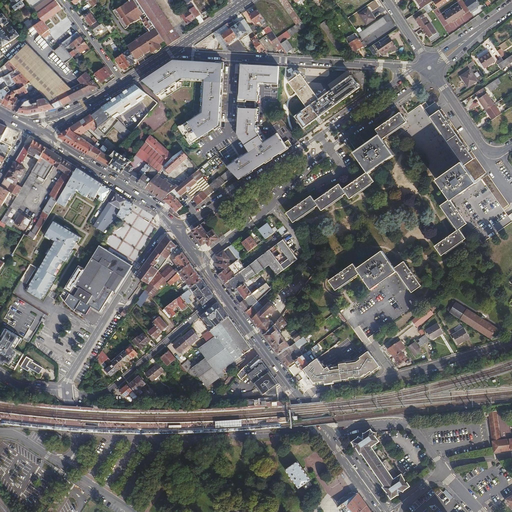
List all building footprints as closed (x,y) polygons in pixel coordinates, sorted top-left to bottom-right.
[(22,0),(11,0),(13,2),(12,4),(16,10),(25,4),(22,1),(22,0)] [(55,1),(56,0),(45,0),(33,9),(37,14),(55,1)] [(129,0),(130,0),(131,2),(129,3),(128,3),(125,5),(124,5),(118,9),(117,10),(118,11),(114,13),(118,18),(119,18),(122,22),(121,22),(124,26),(127,24),(127,25),(128,25),(135,20),(136,20),(135,20),(139,17),(138,17),(140,16),(141,17),(150,30),(151,32),(148,33),(140,38),(136,41),(128,46),(130,50),(136,59),(136,60),(142,56),(144,54),(151,51),(152,53),(162,47),(160,44),(164,41),(137,0),(129,0)] [(168,46),(179,38),(153,0),(137,0),(164,41),(168,46)] [(278,0),(296,25),(302,21),(287,0),(278,0)] [(428,4),(433,1),(432,0),(415,0),(422,9),(425,7),(428,4)] [(476,0),(469,0),(465,2),(471,13),(481,7),(476,0)] [(34,27),(41,36),(50,29),(44,22),(61,9),(55,1),(37,14),(39,17),(42,21),(34,27)] [(460,5),(453,10),(453,11),(459,19),(466,14),(460,5)] [(200,24),(204,21),(194,7),(190,10),(196,19),(200,24)] [(264,18),(258,9),(250,15),(256,24),(260,21),(264,18)] [(368,9),(360,14),(366,25),(375,19),(368,9)] [(192,21),(196,19),(190,10),(186,12),(182,15),(188,24),(192,21)] [(459,19),(453,11),(443,17),(448,24),(451,22),(452,23),(459,19)] [(85,18),(91,26),(97,22),(96,21),(91,13),(85,18)] [(0,43),(2,47),(21,36),(16,29),(15,30),(13,28),(9,30),(11,33),(10,34),(9,37),(0,24),(2,24),(4,23),(6,25),(9,23),(8,20),(4,14),(0,16),(0,43)] [(34,27),(42,21),(39,17),(34,21),(33,19),(30,21),(34,27)] [(387,23),(383,17),(359,34),(361,37),(363,39),(387,23)] [(259,25),(263,31),(264,30),(269,26),(264,18),(260,21),(261,23),(259,25)] [(238,38),(240,40),(253,31),(250,27),(244,19),(241,21),(248,32),(238,38)] [(29,30),(34,27),(30,21),(29,20),(24,23),(29,30)] [(296,25),(287,31),(290,35),(291,36),(307,25),(303,20),(302,21),(296,25)] [(91,26),(97,34),(103,29),(97,21),(97,22),(91,26)] [(241,21),(231,28),(238,38),(248,32),(241,21)] [(325,21),(320,25),(328,36),(339,52),(340,51),(345,48),(325,21)] [(225,44),(228,51),(238,51),(248,52),(245,49),(240,40),(238,38),(231,28),(228,23),(225,25),(228,29),(221,34),(227,43),(225,44)] [(430,23),(421,28),(424,32),(425,31),(427,35),(427,34),(430,38),(437,33),(430,23)] [(114,33),(117,31),(114,26),(108,29),(112,35),(114,33)] [(264,30),(278,51),(280,50),(284,47),(281,44),(280,41),(277,37),(269,26),(264,30)] [(264,50),(266,53),(268,53),(253,31),(240,40),(245,49),(254,44),(260,52),(264,50)] [(280,41),(290,35),(287,31),(284,33),(277,37),(280,41)] [(70,53),(85,42),(81,36),(78,32),(62,44),(70,53)] [(367,45),(366,44),(363,39),(361,37),(350,43),(354,51),(364,46),(364,47),(367,45)] [(389,48),(391,50),(392,52),(397,48),(389,37),(376,47),(381,54),(389,48)] [(286,51),(287,52),(293,49),(287,39),(281,44),(284,47),(285,48),(286,51)] [(372,45),(376,43),(373,39),(370,41),(369,42),(366,44),(367,45),(368,47),(372,45)] [(70,53),(73,57),(77,54),(77,53),(79,51),(81,54),(89,47),(85,42),(70,53)] [(85,94),(98,87),(86,72),(78,79),(82,84),(71,89),(27,44),(10,61),(17,69),(22,73),(31,82),(42,94),(47,98),(49,101),(59,96),(64,104),(72,101),(85,94)] [(66,64),(73,57),(70,53),(62,44),(54,51),(55,52),(66,64)] [(368,47),(374,55),(376,54),(377,53),(378,53),(372,45),(368,47)] [(124,54),(131,65),(136,62),(135,60),(136,59),(130,50),(124,54)] [(490,52),(479,59),(485,68),(496,61),(490,52)] [(124,70),(131,65),(124,54),(116,59),(119,64),(121,68),(123,67),(124,70)] [(511,55),(504,61),(498,65),(501,69),(511,62),(511,55)] [(17,69),(10,61),(9,60),(5,65),(12,72),(17,69)] [(136,86),(148,95),(154,100),(181,82),(203,81),(222,82),(224,64),(175,61),(136,86)] [(278,88),(279,66),(242,64),(240,95),(241,95),(241,100),(259,101),(259,95),(260,95),(260,87),(259,87),(260,83),(272,84),(271,87),(278,88)] [(111,76),(113,74),(107,66),(95,74),(101,83),(111,76)] [(22,73),(17,69),(12,72),(3,77),(0,79),(0,94),(2,90),(0,89),(0,85),(2,83),(5,81),(7,86),(8,86),(9,87),(15,84),(12,79),(22,73)] [(470,70),(461,76),(468,87),(477,81),(470,70)] [(300,72),(288,81),(307,106),(294,115),(303,128),(360,86),(351,74),(319,98),(300,72)] [(31,82),(22,73),(12,79),(15,84),(9,87),(8,86),(7,86),(2,90),(0,94),(0,102),(2,103),(3,103),(7,94),(8,93),(11,91),(13,91),(17,90),(21,88),(22,88),(25,86),(27,84),(31,82)] [(498,78),(488,85),(491,90),(501,84),(498,78)] [(202,112),(181,127),(192,143),(195,141),(203,136),(203,135),(208,133),(219,125),(222,82),(203,81),(203,86),(204,86),(203,94),(202,94),(202,98),(203,98),(203,102),(202,102),(202,106),(202,112)] [(42,94),(31,82),(27,84),(32,91),(28,93),(29,95),(30,94),(32,97),(27,99),(26,99),(22,100),(18,98),(12,109),(13,110),(18,113),(19,113),(26,102),(30,100),(38,96),(42,94)] [(32,91),(27,84),(25,86),(22,88),(21,88),(17,90),(13,91),(11,96),(12,96),(7,106),(12,109),(18,98),(15,97),(16,94),(17,94),(19,94),(20,96),(28,93),(32,91)] [(482,103),(487,109),(494,104),(487,93),(483,88),(475,93),(479,98),(478,99),(481,104),(482,103)] [(140,104),(126,91),(102,107),(106,112),(107,111),(108,110),(133,131),(149,112),(140,104)] [(2,103),(7,106),(12,96),(11,96),(7,94),(3,103),(2,103)] [(154,100),(148,95),(140,104),(149,112),(158,103),(154,100)] [(56,108),(64,104),(59,96),(49,101),(56,108)] [(42,112),(56,108),(49,101),(47,98),(38,100),(39,103),(36,103),(32,104),(31,103),(30,100),(26,102),(19,113),(30,115),(42,112)] [(485,110),(492,120),(501,114),(495,104),(494,104),(487,109),(485,110)] [(106,112),(102,107),(92,115),(98,123),(99,127),(113,116),(111,115),(109,113),(107,111),(106,112)] [(249,152),(259,166),(263,164),(282,152),(292,145),(288,140),(284,143),(278,133),(264,142),(262,139),(255,129),(256,121),(258,122),(258,114),(258,109),(250,108),(250,109),(239,109),(238,119),(240,119),(240,122),(238,122),(238,127),(239,127),(238,134),(242,139),(241,139),(249,152)] [(441,109),(435,113),(439,120),(444,116),(446,115),(441,109)] [(376,129),(379,135),(382,139),(399,127),(407,122),(406,121),(407,120),(405,117),(404,117),(400,112),(393,117),(392,116),(382,123),(383,124),(376,129)] [(465,166),(470,162),(465,156),(470,153),(466,148),(462,151),(442,124),(447,121),(444,116),(439,120),(435,113),(430,117),(462,162),(465,166)] [(98,123),(92,115),(91,114),(84,119),(90,128),(96,125),(98,123)] [(90,128),(84,119),(81,121),(87,130),(90,128)] [(462,151),(466,148),(468,147),(449,120),(447,121),(442,124),(462,151)] [(87,130),(81,121),(80,121),(59,135),(60,138),(89,154),(95,146),(89,143),(80,136),(87,131),(87,130)] [(126,138),(132,132),(119,121),(114,126),(126,138)] [(174,156),(150,135),(145,141),(153,148),(169,162),(174,156)] [(384,141),(382,139),(379,135),(354,153),(367,172),(368,173),(394,155),(384,141)] [(89,143),(95,146),(97,142),(98,141),(94,137),(89,143)] [(113,153),(115,151),(117,148),(107,139),(102,144),(104,145),(108,148),(113,153)] [(40,160),(47,148),(38,142),(34,140),(32,144),(28,153),(40,160)] [(159,173),(164,167),(169,162),(153,148),(145,141),(141,148),(136,155),(147,164),(151,167),(159,173)] [(28,153),(32,144),(30,142),(25,144),(1,186),(11,192),(14,194),(17,196),(22,188),(16,185),(26,168),(21,166),(28,153)] [(95,146),(89,154),(97,159),(102,152),(109,157),(110,157),(105,153),(108,148),(104,145),(102,147),(99,146),(100,144),(97,142),(95,146)] [(46,180),(54,166),(60,156),(47,148),(40,160),(22,188),(17,196),(15,200),(1,221),(3,223),(6,224),(11,227),(15,221),(8,216),(13,209),(17,211),(35,182),(40,185),(43,184),(46,180)] [(177,166),(188,156),(182,150),(174,156),(169,162),(164,167),(170,173),(177,166)] [(122,173),(126,167),(131,161),(115,151),(113,153),(111,155),(115,158),(109,165),(122,173)] [(470,162),(465,166),(475,181),(487,173),(472,151),(470,153),(465,156),(470,162)] [(97,159),(109,165),(115,158),(111,155),(110,157),(109,157),(102,152),(97,159)] [(239,158),(249,173),(259,166),(249,152),(239,158)] [(54,166),(58,168),(64,159),(60,156),(54,166)] [(231,163),(227,166),(229,169),(235,175),(239,179),(249,173),(239,158),(231,163)] [(64,159),(58,168),(65,172),(60,180),(68,184),(78,167),(64,159)] [(449,199),(451,201),(477,183),(475,181),(465,166),(462,162),(436,180),(449,199)] [(138,183),(139,182),(144,174),(151,167),(147,164),(141,171),(138,174),(133,171),(135,168),(131,166),(130,167),(129,169),(126,167),(122,173),(131,179),(136,181),(135,181),(137,183),(137,182),(138,183)] [(103,184),(78,167),(68,184),(56,203),(58,204),(59,202),(65,206),(73,193),(75,194),(77,191),(78,189),(82,191),(81,193),(94,201),(96,198),(103,184)] [(214,192),(235,175),(229,169),(220,176),(209,185),(214,192)] [(208,197),(214,192),(209,185),(202,177),(204,176),(198,170),(192,175),(198,182),(181,195),(182,196),(183,198),(188,194),(193,199),(203,191),(208,197)] [(374,182),(368,173),(367,172),(360,177),(360,176),(349,183),(350,185),(343,189),(346,194),(350,199),(361,191),(374,182)] [(170,194),(179,186),(159,173),(153,180),(146,189),(162,199),(164,200),(170,194)] [(138,183),(146,189),(153,180),(144,174),(139,182),(138,183)] [(182,196),(181,195),(198,182),(192,175),(179,186),(170,194),(164,200),(170,204),(176,212),(184,206),(178,200),(180,198),(179,198),(182,196)] [(488,175),(482,179),(503,209),(509,204),(488,175)] [(68,184),(60,180),(50,195),(52,197),(49,202),(40,216),(41,217),(46,220),(56,203),(68,184)] [(96,198),(101,201),(104,203),(112,190),(103,184),(96,198)] [(346,194),(343,189),(339,184),(332,189),(332,188),(321,195),(322,196),(315,201),(318,205),(322,211),(332,203),(346,194)] [(11,192),(1,186),(0,186),(0,203),(3,205),(11,192)] [(198,205),(208,197),(203,191),(193,199),(198,205)] [(127,200),(117,193),(111,203),(109,202),(94,226),(107,234),(119,214),(127,200)] [(304,215),(318,205),(315,201),(311,195),(304,200),(303,199),(293,207),(294,208),(287,213),(293,222),(304,215)] [(446,215),(457,230),(460,229),(467,224),(451,201),(449,199),(440,206),(446,215)] [(132,203),(127,200),(119,214),(123,217),(127,213),(128,214),(130,210),(129,209),(132,203)] [(221,209),(216,214),(221,220),(226,215),(221,209)] [(21,214),(15,223),(25,229),(31,220),(21,214)] [(46,220),(41,217),(36,225),(41,229),(46,220)] [(28,291),(41,299),(44,294),(45,295),(49,288),(52,283),(56,277),(54,275),(63,260),(65,261),(81,235),(55,219),(47,233),(57,239),(30,285),(31,286),(28,291)] [(266,239),(272,235),(275,232),(268,223),(259,229),(266,239)] [(207,233),(200,224),(192,230),(202,245),(206,242),(209,246),(219,238),(212,229),(207,233)] [(31,231),(28,236),(34,239),(41,229),(36,225),(32,232),(31,231)] [(283,235),(288,230),(284,225),(278,229),(283,235)] [(466,238),(460,229),(457,230),(450,235),(435,246),(441,256),(456,245),(466,238)] [(262,242),(256,234),(252,237),(258,245),(262,242)] [(170,241),(178,246),(167,235),(161,242),(170,241)] [(242,242),(249,251),(258,245),(252,237),(251,236),(242,242)] [(285,253),(291,249),(283,239),(278,244),(281,248),(285,253)] [(167,260),(178,246),(170,241),(161,242),(160,242),(159,242),(159,243),(159,244),(144,266),(145,272),(140,278),(149,284),(158,271),(167,260)] [(215,263),(222,272),(239,259),(243,256),(232,243),(216,256),(218,258),(217,258),(217,259),(217,260),(217,261),(217,262),(215,263)] [(272,254),(281,248),(278,244),(269,250),(272,254)] [(79,265),(66,287),(64,290),(70,293),(65,302),(74,311),(76,309),(86,314),(91,306),(100,312),(113,290),(116,292),(125,278),(133,266),(127,262),(113,253),(100,245),(85,269),(79,265)] [(292,263),(298,259),(291,249),(285,253),(287,256),(292,263)] [(235,290),(237,289),(244,283),(269,265),(276,260),(272,254),(269,250),(245,269),(229,281),(235,290)] [(364,264),(357,269),(360,273),(372,289),(397,272),(395,268),(393,265),(382,251),(375,256),(375,257),(364,265),(364,264)] [(113,253),(127,262),(128,261),(114,252),(113,253)] [(191,263),(183,252),(174,259),(179,266),(174,270),(177,273),(191,263)] [(288,266),(292,263),(287,256),(283,260),(288,266)] [(219,274),(226,283),(229,281),(245,269),(239,259),(222,272),(219,274)] [(269,265),(277,275),(284,270),(276,260),(269,265)] [(404,261),(395,268),(397,272),(412,292),(422,286),(416,279),(417,278),(410,268),(409,268),(404,261)] [(203,279),(191,263),(177,273),(169,281),(168,283),(170,286),(180,278),(184,282),(186,280),(188,283),(189,284),(183,288),(186,292),(189,289),(191,288),(203,279)] [(344,284),(360,273),(357,269),(353,263),(346,269),(345,268),(338,273),(335,275),(336,276),(329,281),(336,290),(344,284)] [(170,265),(162,274),(169,281),(177,273),(174,270),(170,265)] [(136,276),(140,278),(145,272),(144,266),(140,270),(136,276)] [(162,274),(158,271),(149,284),(144,290),(148,294),(152,298),(168,283),(169,281),(162,274)] [(206,284),(203,279),(191,288),(198,298),(197,299),(198,301),(196,303),(200,308),(213,297),(213,295),(213,294),(206,284)] [(237,289),(245,299),(252,294),(244,283),(237,289)] [(192,293),(189,289),(186,292),(181,295),(188,304),(191,301),(189,298),(189,296),(192,293)] [(240,303),(247,312),(254,306),(258,301),(254,295),(259,290),(258,289),(252,294),(245,299),(240,303)] [(148,294),(144,290),(138,299),(139,300),(137,302),(139,305),(148,294)] [(180,296),(172,302),(176,307),(179,305),(182,309),(183,308),(184,308),(186,307),(186,306),(187,305),(180,296)] [(6,328),(5,329),(20,338),(35,314),(32,312),(35,308),(19,298),(11,309),(16,312),(6,328)] [(260,311),(269,302),(267,299),(261,304),(262,305),(258,308),(260,311)] [(447,310),(450,312),(456,302),(453,301),(447,310)] [(164,309),(162,310),(169,319),(173,316),(175,315),(175,314),(176,313),(173,310),(176,307),(172,302),(164,309)] [(264,334),(275,325),(271,321),(270,322),(267,319),(267,318),(268,318),(277,310),(269,302),(259,312),(252,319),(264,334)] [(456,302),(450,312),(461,319),(461,318),(493,339),(495,337),(496,338),(500,335),(498,334),(501,331),(486,322),(484,320),(486,318),(483,316),(480,314),(478,316),(456,302)] [(217,303),(200,318),(209,330),(211,331),(229,316),(220,304),(218,303),(217,303)] [(247,312),(252,319),(259,312),(254,306),(247,312)] [(415,319),(412,320),(417,327),(433,314),(428,308),(425,311),(417,317),(415,319)] [(160,316),(153,322),(156,325),(162,332),(168,327),(160,316)] [(223,370),(253,348),(229,316),(211,331),(215,336),(207,342),(199,348),(206,358),(193,368),(200,378),(204,383),(202,384),(207,390),(222,379),(220,377),(225,374),(223,370)] [(279,355),(291,346),(279,331),(288,324),(282,316),(275,325),(264,334),(279,355)] [(438,323),(426,330),(432,340),(444,333),(438,323)] [(162,332),(156,325),(149,331),(155,338),(162,332)] [(464,328),(452,335),(458,345),(470,337),(464,328)] [(192,329),(184,337),(190,344),(191,345),(200,337),(192,329)] [(215,336),(211,331),(209,330),(202,335),(207,342),(215,336)] [(140,337),(139,336),(146,345),(150,341),(144,333),(140,337)] [(306,334),(291,346),(279,355),(288,367),(291,364),(303,355),(301,352),(297,354),(295,351),(299,348),(298,347),(302,344),(302,346),(310,340),(306,334)] [(146,345),(139,336),(134,340),(135,342),(141,349),(147,345),(146,345)] [(190,344),(184,337),(174,345),(180,353),(190,345),(190,344)] [(421,347),(427,342),(423,337),(419,340),(420,341),(418,343),(421,347)] [(415,342),(408,347),(415,356),(422,352),(415,342)] [(392,354),(395,357),(402,351),(396,343),(388,349),(391,355),(392,354)] [(190,345),(180,353),(183,356),(192,347),(190,345)] [(132,358),(132,359),(138,354),(131,346),(126,351),(132,358)] [(103,350),(96,359),(101,365),(104,362),(106,360),(109,358),(103,350)] [(120,354),(127,362),(132,358),(126,351),(125,350),(120,354)] [(164,355),(161,357),(168,365),(176,358),(169,351),(166,353),(164,355)] [(318,358),(313,362),(304,369),(309,376),(307,377),(314,385),(365,378),(380,366),(369,351),(357,360),(339,362),(340,365),(330,368),(327,365),(324,367),(318,358)] [(402,351),(395,357),(397,359),(396,360),(395,360),(399,365),(407,359),(402,351)] [(289,369),(294,376),(304,369),(313,362),(306,353),(303,355),(291,364),(292,366),(289,369)] [(116,358),(123,366),(127,362),(120,354),(116,358)] [(241,380),(248,375),(264,363),(258,355),(242,369),(238,375),(241,380)] [(27,357),(21,366),(29,371),(30,368),(40,374),(43,368),(34,362),(34,361),(27,357)] [(114,363),(119,370),(123,366),(116,358),(112,361),(114,363)] [(182,365),(178,359),(175,361),(183,370),(185,369),(182,365)] [(182,365),(185,369),(187,371),(192,367),(194,366),(188,360),(182,365)] [(112,376),(119,370),(114,363),(107,369),(106,370),(112,376)] [(162,373),(165,370),(158,363),(146,374),(152,381),(162,373)] [(270,391),(270,390),(269,389),(267,386),(266,385),(264,382),(273,375),(266,366),(264,363),(248,375),(263,395),(267,392),(268,394),(270,391)] [(187,371),(196,382),(200,378),(193,368),(192,367),(187,371)] [(272,389),(277,384),(279,383),(275,378),(273,375),(264,382),(266,385),(267,386),(269,389),(270,390),(272,389)] [(140,376),(135,380),(141,387),(146,383),(140,376)] [(141,387),(135,380),(130,384),(136,392),(141,387)] [(270,391),(268,394),(272,394),(275,394),(278,394),(278,389),(278,387),(277,384),(272,389),(270,390),(270,391)] [(126,397),(129,394),(133,391),(128,385),(120,391),(126,397)] [(136,399),(137,400),(142,400),(138,396),(133,391),(129,394),(133,399),(136,399)] [(493,441),(494,452),(511,449),(511,436),(511,427),(510,426),(508,425),(507,424),(505,421),(504,419),(503,416),(503,414),(502,411),(496,411),(489,411),(489,412),(493,441)] [(242,419),(215,421),(216,428),(242,426),(242,419)] [(359,438),(357,439),(352,442),(360,455),(362,454),(370,465),(370,467),(370,468),(371,469),(372,469),(384,486),(383,487),(389,494),(389,495),(391,498),(392,499),(397,495),(399,494),(399,493),(402,491),(403,492),(404,490),(410,486),(407,482),(407,481),(406,480),(405,480),(402,475),(402,474),(401,474),(400,474),(378,442),(379,442),(379,441),(376,437),(377,432),(375,432),(365,433),(363,434),(363,435),(361,437),(359,436),(359,438)] [(298,462),(286,470),(299,488),(303,485),(306,488),(311,485),(308,481),(310,480),(298,462)] [(357,493),(353,492),(352,493),(350,493),(348,494),(347,496),(345,497),(341,500),(341,501),(339,503),(338,507),(340,506),(341,507),(344,509),(347,506),(358,493),(358,492),(357,493)] [(359,511),(367,505),(359,493),(358,493),(347,506),(353,511),(359,511)]
